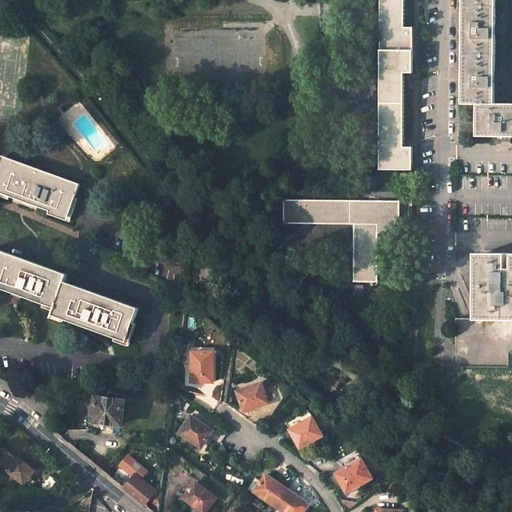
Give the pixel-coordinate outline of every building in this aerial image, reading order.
[(381,0),(381,50),(381,89),(380,170),(413,170),(413,147),(404,147),(405,73),(414,73),(414,27),(405,27),(405,0),(381,0)] [(496,7),(464,6),(463,34),(463,55),(495,55),(495,33),(497,33),(497,23),(495,23),(496,7)] [(495,55),(463,55),(463,83),(463,104),(478,104),(495,104),(495,82),(497,82),(497,71),(495,71),(495,55)] [(511,104),(495,104),(478,104),(477,136),(499,136),(499,142),(504,142),(510,142),(510,136),(511,136),(511,104)] [(20,166),(2,159),(0,164),(0,189),(50,211),(49,213),(67,222),(79,188),(20,166)] [(400,201),(284,199),(284,223),(354,224),(354,281),(378,281),(378,233),(399,233),(400,201)] [(67,279),(0,254),(0,287),(56,308),(64,286),(67,279)] [(511,254),(507,254),(483,254),(482,319),(511,318),(511,254)] [(138,312),(64,286),(56,308),(53,315),(65,319),(117,337),(117,335),(128,339),(138,312)] [(511,318),(482,319),(456,318),(455,363),(457,366),(508,367),(508,352),(511,352),(511,318)] [(214,352),(195,351),(192,351),(192,366),(195,366),(194,381),(213,382),(214,352)] [(262,383),(237,391),(243,408),(259,403),(260,406),(269,403),(262,383)] [(125,401),(97,398),(94,420),(122,424),(125,401)] [(213,430),(191,416),(181,431),(180,433),(187,439),(189,436),(203,446),(213,430)] [(323,436),(313,417),(290,430),(299,445),(314,438),(315,440),(323,436)] [(19,459),(2,445),(0,448),(0,451),(4,455),(15,464),(19,459)] [(35,471),(20,458),(19,459),(15,464),(8,472),(24,484),(35,471)] [(372,478),(362,460),(336,473),(345,490),(347,493),(360,486),(359,485),(372,478)] [(287,489),(267,474),(261,482),(256,489),(270,499),(268,501),(276,507),(281,499),(287,489)] [(59,481),(51,475),(42,487),(50,492),(59,481)] [(156,493),(134,476),(124,488),(130,493),(145,506),(156,493)] [(261,482),(256,478),(248,489),(254,493),(256,489),(261,482)] [(217,497),(197,481),(185,496),(198,506),(197,508),(201,511),(205,511),(206,511),(217,497)] [(303,511),(309,504),(287,489),(281,499),(276,507),(283,511),(285,509),(288,511),(303,511)]
